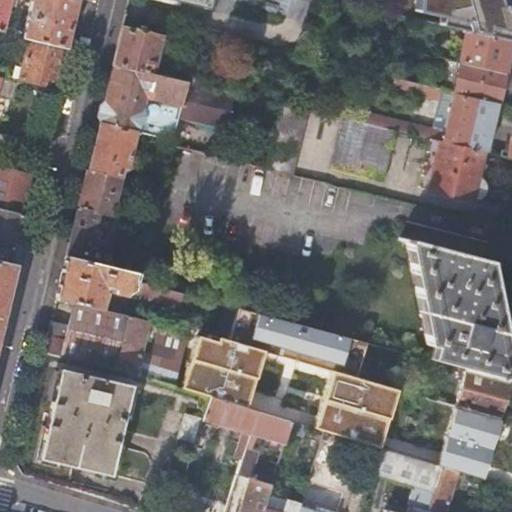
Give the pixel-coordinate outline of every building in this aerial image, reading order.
[(0,0),(0,33),(29,40),(65,48),(76,0),(0,0)] [(167,0),(204,9),(206,0),(167,0)] [(507,42),(496,0),(414,0),(413,11),(438,19),(438,24),(507,42)] [(160,38),(121,29),(112,66),(151,75),(160,38)] [(318,30),(311,59),(318,61),(325,31),(318,30)] [(460,62),(504,72),(507,42),(467,33),(465,32),(460,62)] [(57,82),(65,48),(29,40),(20,79),(42,84),(44,79),(57,82)] [(453,92),(453,94),(497,105),(497,104),(504,72),(460,62),(443,58),(442,63),(458,67),(453,92)] [(225,129),(233,94),(220,91),(187,83),(151,75),(112,66),(98,124),(133,132),(171,142),(173,142),(178,118),(225,129)] [(187,83),(220,91),(223,76),(191,69),(187,83)] [(438,101),(441,89),(394,79),(391,90),(438,101)] [(362,124),(394,132),(429,140),(482,153),(486,154),(497,105),(453,94),(444,135),(435,131),(365,114),(362,124)] [(291,176),(307,111),(281,105),(266,170),(291,176)] [(362,124),(343,120),(331,169),(381,182),(394,132),(362,124)] [(135,137),(133,132),(98,124),(87,170),(121,178),(122,172),(125,173),(127,171),(135,137)] [(482,153),(429,140),(418,188),(471,201),(475,201),(477,200),(480,199),(483,196),(484,192),(485,187),(483,183),(481,180),(476,177),(482,153)] [(0,210),(24,217),(34,178),(0,169),(0,210)] [(87,170),(78,208),(112,217),(121,178),(87,170)] [(157,198),(159,187),(130,180),(128,191),(157,198)] [(78,208),(66,257),(101,266),(104,252),(109,253),(114,236),(108,235),(112,217),(78,208)] [(0,247),(16,252),(24,217),(0,210),(0,247)] [(509,381),(511,381),(511,373),(488,262),(397,239),(396,243),(404,245),(429,359),(465,369),(509,381)] [(66,257),(56,299),(73,303),(99,309),(103,292),(100,291),(102,283),(106,284),(106,286),(113,287),(112,292),(125,295),(132,291),(136,302),(174,312),(179,293),(134,281),(136,274),(101,266),(66,257)] [(0,318),(13,266),(0,262),(0,318)] [(73,303),(60,356),(111,368),(124,315),(99,309),(73,303)] [(251,339),(255,308),(237,307),(234,337),(251,339)] [(124,315),(111,368),(134,374),(147,322),(124,315)] [(55,332),(48,330),(43,352),(59,355),(63,340),(54,338),(55,332)] [(130,387),(59,369),(38,459),(108,476),(130,387)] [(509,381),(465,369),(457,398),(435,392),(435,393),(429,392),(427,399),(436,401),(455,406),(499,419),(509,381)] [(196,407),(205,410),(209,397),(200,395),(196,407)] [(205,410),(202,418),(223,424),(221,430),(232,433),(234,428),(250,433),(257,411),(209,397),(205,410)] [(291,422),(257,411),(250,433),(237,475),(243,477),(253,472),(258,452),(259,452),(264,437),(284,444),(291,422)] [(199,424),(183,419),(175,442),(191,447),(199,424)] [(207,442),(197,439),(188,467),(198,470),(207,442)] [(427,510),(441,466),(407,456),(381,448),(368,492),(427,510)] [(446,511),(458,472),(441,466),(427,510),(426,511),(446,511)] [(200,472),(188,468),(179,496),(191,500),(200,472)] [(268,477),(258,474),(256,480),(251,478),(239,511),(262,511),(268,494),(271,485),(266,483),(268,477)] [(298,511),(300,507),(301,504),(268,494),(262,511),(298,511)]
